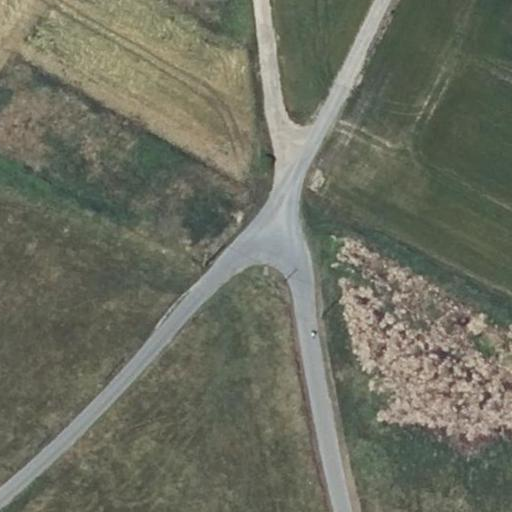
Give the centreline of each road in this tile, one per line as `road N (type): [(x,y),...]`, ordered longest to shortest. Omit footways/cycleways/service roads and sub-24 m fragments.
road 1 (unclassified): [(0,496),(126,376),(280,200)]
road 2 (unclassified): [(343,511),(280,200)]
road 3 (unclassified): [(280,200),(369,0)]
road 4 (track): [(251,0),(280,200)]
